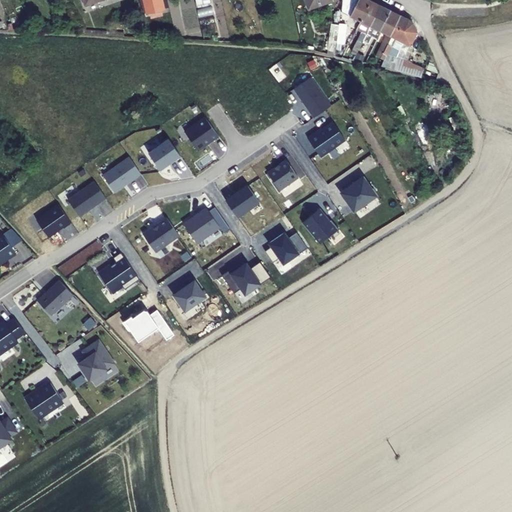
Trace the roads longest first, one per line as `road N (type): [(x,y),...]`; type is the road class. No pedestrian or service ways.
road 1 (unclassified): [(421,6),(476,128),(467,171),(190,350),(164,378)]
road 2 (residential): [(0,291),(151,193),(208,179),(282,128),(322,187)]
